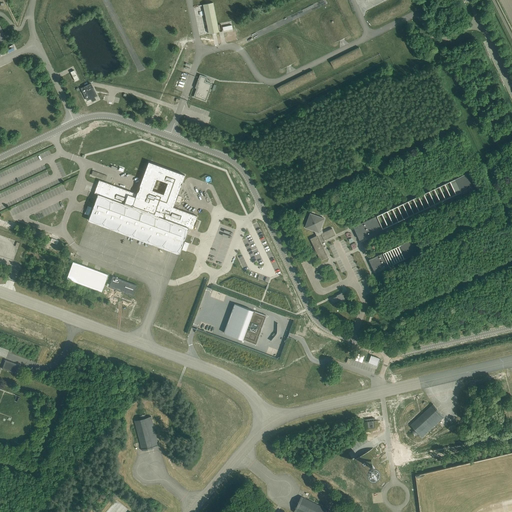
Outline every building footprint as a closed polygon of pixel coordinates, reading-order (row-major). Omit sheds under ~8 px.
[(209,34),(219,32),(213,2),(203,4),(209,34)] [(79,79),(74,70),(71,72),(75,81),(79,79)] [(206,101),(211,87),(212,84),(206,81),(207,77),(200,75),(198,79),(198,86),(197,88),(194,97),(206,101)] [(94,97),(97,95),(91,83),(81,88),(87,100),(91,99),(92,101),(93,101),(96,100),(94,97)] [(191,229),(192,230),(197,216),(173,207),(185,175),(149,162),(137,194),(99,180),(94,194),(95,194),(98,195),(90,216),(88,220),(179,253),(189,228),(191,229)] [(110,177),(96,172),(94,176),(109,181),(110,177)] [(359,240),(472,187),(466,174),(353,227),(359,240)] [(324,240),(335,235),(332,228),(323,233),(321,228),(324,219),(322,218),(310,213),(305,228),(314,231),(317,236),(310,239),(320,261),(328,257),(321,242),(324,240)] [(369,260),(370,262),(375,273),(417,253),(411,240),(369,260)] [(102,292),(108,275),(73,262),(67,279),(102,292)] [(109,287),(122,292),(133,296),(137,285),(113,276),(109,287)] [(251,310),(235,304),(235,305),(234,309),(233,309),(234,310),(232,314),(232,313),(231,314),(232,314),(230,318),(230,319),(229,323),(228,323),(228,324),(227,328),(226,327),(226,328),(227,328),(225,332),(224,333),(225,333),(240,339),(241,339),(249,342),(250,343),(256,345),(267,316),(263,315),(262,314),(252,310),(251,310)] [(293,334),(299,319),(286,314),(285,316),(294,319),(289,332),(291,333),(293,334)] [(368,363),(374,365),(377,366),(380,359),(371,355),(368,363)] [(2,369),(8,371),(17,374),(20,365),(6,360),(2,369)] [(419,434),(422,438),(436,425),(445,417),(433,404),(410,425),(414,428),(411,431),(416,436),(419,434)] [(147,418),(146,414),(138,416),(139,419),(134,421),(140,442),(142,451),(159,446),(151,416),(147,418)] [(378,472),(379,469),(379,467),(378,465),(376,463),(374,462),(371,462),(369,463),(367,465),(366,467),(367,470),(368,472),(369,474),(372,475),(374,475),(377,474),(378,472)] [(301,496),(293,511),(327,511),(329,510),(309,500),(301,496)]
